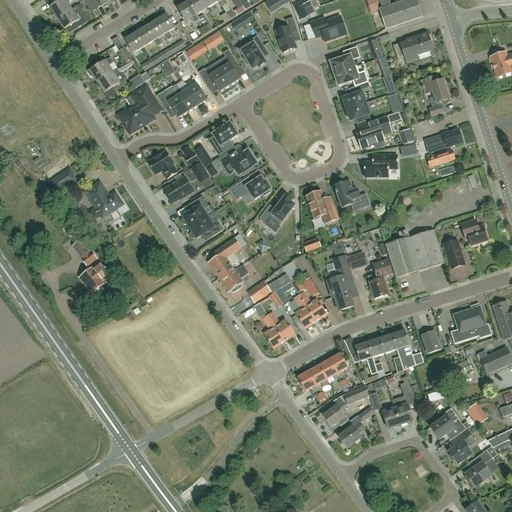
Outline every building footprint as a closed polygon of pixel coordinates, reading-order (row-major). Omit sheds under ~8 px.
[(56,19),(71,10),(67,3),(72,0),(51,0),(46,4),(56,19)] [(98,10),(97,9),(95,5),(91,0),(87,0),(85,2),(92,14),(98,10)] [(113,0),(91,0),(95,5),(97,9),(102,6),(102,7),(103,7),(103,8),(105,8),(108,6),(109,5),(108,4),(113,0)] [(208,9),(202,0),(192,0),(189,2),(197,16),(208,9)] [(202,0),(208,9),(219,3),(217,0),(202,0)] [(217,0),(219,3),(222,8),(227,5),(223,0),(217,0)] [(245,11),(238,0),(231,0),(238,10),(235,12),(237,16),(245,11)] [(238,0),(245,11),(251,8),(246,0),(238,0)] [(304,10),(311,6),(307,0),(305,0),(293,6),(301,20),(308,16),(304,10)] [(410,0),(379,10),(386,30),(422,18),(416,0),(410,0)] [(197,16),(189,2),(177,9),(186,23),(197,16)] [(71,10),(56,19),(63,30),(71,25),(75,30),(87,22),(81,13),(75,16),(71,10)] [(226,14),(230,20),(235,17),(232,11),(226,14)] [(230,20),(226,14),(221,17),(225,24),(230,20)] [(247,24),(253,21),(249,14),(243,18),(247,24)] [(175,29),(167,15),(157,21),(165,35),(168,41),(173,39),(169,33),(175,29)] [(325,19),(311,24),(316,39),(323,36),(325,42),(346,35),(341,18),(326,23),(325,19)] [(288,28),(276,32),(283,54),(296,49),(294,43),(291,33),(297,31),(293,19),(286,21),(288,28)] [(164,35),(165,35),(157,21),(146,28),(155,41),(154,42),(158,48),(162,45),(159,39),(164,35)] [(204,27),(208,34),(213,31),(209,24),(204,27)] [(208,34),(204,27),(198,31),(199,32),(196,34),(199,39),(208,34)] [(144,48),(154,42),(155,41),(146,28),(136,34),(144,48)] [(144,48),(136,34),(126,40),(134,54),(144,48)] [(432,58),(435,57),(428,34),(406,42),(407,43),(401,45),(393,47),(398,62),(405,59),(407,64),(419,60),(419,57),(431,53),(432,58)] [(383,38),(385,45),(393,42),(391,36),(383,38)] [(258,51),(264,47),(258,37),(239,49),(245,59),(244,60),(247,66),(249,65),(253,71),(258,67),(259,69),(266,64),(258,51)] [(209,39),(203,43),(208,50),(214,46),(209,39)] [(173,48),(176,53),(186,47),(183,41),(173,48)] [(173,48),(172,48),(164,53),(163,54),(166,59),(176,53),(173,48)] [(330,63),(334,75),(354,68),(352,61),(360,59),(356,48),(355,48),(343,53),(345,58),(330,63)] [(380,48),(371,51),(374,60),(383,57),(380,48)] [(126,64),(131,60),(124,49),(119,53),(126,64)] [(197,57),(192,50),(186,54),(190,61),(197,57)] [(220,71),(230,87),(240,80),(240,79),(235,72),(240,69),(229,50),(223,54),(229,64),(220,71)] [(152,60),(155,65),(166,59),(163,54),(152,60)] [(511,54),(507,56),(506,54),(490,59),(497,79),(511,74),(511,54)] [(178,58),(182,65),(188,62),(183,55),(178,58)] [(97,82),(112,72),(108,66),(113,63),(111,58),(94,69),(91,69),(88,70),(88,73),(90,77),(92,77),(94,76),(97,82)] [(155,65),(152,60),(141,67),(144,72),(155,65)] [(159,66),(163,73),(172,68),(167,61),(159,66)] [(338,87),(353,82),(355,88),(368,83),(365,72),(359,74),(357,67),(354,68),(334,75),(338,87)] [(388,68),(381,70),(384,78),(391,75),(388,68)] [(112,72),(97,82),(98,83),(96,85),(96,87),(97,88),(99,89),(101,89),(104,93),(112,88),(116,94),(128,87),(124,80),(124,78),(124,76),(122,75),(120,74),(117,69),(112,72)] [(198,74),(208,89),(214,86),(218,91),(219,94),(230,87),(220,71),(209,77),(205,70),(198,74)] [(386,86),(393,83),(390,77),(384,79),(386,86)] [(440,104),(450,101),(443,81),(438,83),(436,77),(422,82),(423,87),(422,88),(423,90),(424,90),(426,95),(433,93),(435,98),(430,100),(433,109),(430,111),(432,118),(444,113),(442,106),(441,107),(440,104)] [(197,84),(188,90),(199,107),(208,101),(197,84)] [(174,90),(178,97),(188,113),(199,107),(188,90),(182,94),(177,85),(173,88),(174,90)] [(348,97),(347,98),(343,99),(344,104),(342,104),(345,111),(366,104),(362,93),(361,93),(359,86),(347,91),(349,96),(348,97)] [(120,117),(121,119),(126,127),(125,128),(129,134),(132,134),(137,131),(137,130),(153,120),(151,117),(161,111),(146,87),(132,96),(137,106),(120,117)] [(178,119),(188,113),(178,97),(169,102),(165,96),(163,93),(157,97),(168,114),(173,111),(176,116),(178,119)] [(369,115),(366,104),(345,111),(347,118),(349,117),(351,122),(356,120),(357,121),(359,125),(371,121),(369,115)] [(401,105),(391,108),(393,114),(403,111),(401,105)] [(399,113),(388,117),(390,124),(401,120),(399,113)] [(391,132),(389,128),(386,118),(368,124),(359,127),(361,134),(357,136),(362,149),(374,145),(376,150),(384,147),(382,142),(383,142),(381,136),(391,132)] [(230,123),(223,128),(219,130),(219,131),(212,135),(218,144),(213,148),(219,156),(233,147),(230,142),(238,136),(230,123)] [(448,150),(464,144),(459,130),(429,140),(432,147),(445,143),(448,150)] [(415,144),(405,147),(407,155),(417,153),(415,144)] [(229,175),(235,171),(239,177),(241,175),(242,177),(249,173),(248,171),(257,165),(254,160),(255,158),(251,152),(249,153),(248,151),(244,154),(240,148),(220,161),(229,175)] [(430,169),(456,161),(452,151),(427,159),(430,169)] [(166,153),(147,164),(155,176),(162,172),(167,180),(177,174),(172,165),(173,165),(166,153)] [(194,154),(185,160),(189,167),(198,161),(194,154)] [(201,162),(204,167),(212,162),(209,157),(201,162)] [(389,170),(398,170),(398,157),(384,157),(373,157),(373,164),(365,164),(365,178),(389,178),(389,170)] [(200,183),(209,178),(200,165),(192,170),(200,183)] [(217,174),(211,165),(206,169),(212,178),(217,174)] [(76,180),(73,175),(74,175),(70,168),(50,181),(54,187),(56,186),(59,191),(76,180)] [(261,177),(252,183),(244,189),(240,184),(229,191),(237,201),(249,193),(254,201),(263,195),(264,197),(271,193),(269,191),(271,190),(266,182),(265,183),(261,177)] [(171,201),(172,204),(179,200),(180,201),(193,192),(185,179),(164,191),(166,194),(166,196),(169,201),(171,201)] [(465,179),(466,190),(480,189),(480,179),(465,179)] [(337,194),(341,207),(342,209),(356,204),(359,211),(370,207),(366,195),(360,198),(357,190),(353,192),(350,182),(343,185),(343,183),(336,185),(337,187),(335,188),(336,193),(336,195),(337,194)] [(105,191),(100,183),(86,193),(97,209),(91,213),(95,219),(101,215),(103,218),(123,205),(115,194),(108,198),(104,192),(105,191)] [(330,199),(323,201),(320,193),(307,198),(315,219),(323,216),(326,224),(338,220),(330,199)] [(188,225),(190,228),(207,218),(203,212),(209,208),(202,197),(191,204),(195,210),(183,217),(183,218),(182,219),(181,221),(182,224),(183,225),(186,226),(188,225)] [(280,226),(295,206),(290,203),(292,201),(285,197),(275,210),(270,206),(259,220),(266,224),(270,219),(280,226)] [(227,207),(223,211),(229,217),(233,214),(227,207)] [(207,218),(190,228),(192,231),(190,233),(190,235),(190,237),(192,239),(194,239),(196,239),(197,239),(208,232),(212,238),(223,231),(216,220),(211,224),(207,218)] [(471,247),(488,242),(483,227),(478,229),(475,222),(461,226),(466,241),(469,240),(471,247)] [(434,232),(409,239),(407,232),(399,235),(402,241),(386,246),(396,279),(444,265),(434,232)] [(241,249),(234,239),(213,253),(217,259),(209,264),(219,279),(233,270),(226,260),(241,249)] [(342,242),(336,244),(338,253),(345,251),(342,242)] [(452,270),(465,266),(457,242),(444,247),(452,270)] [(308,253),(324,248),(322,244),(307,249),(308,253)] [(81,261),(86,268),(95,260),(90,254),(81,261)] [(352,271),(367,266),(363,254),(348,259),(352,271)] [(355,290),(350,276),(345,259),(334,262),(339,279),(328,283),(333,299),(335,299),(339,312),(354,308),(349,292),(355,290)] [(383,301),(388,299),(387,297),(388,297),(388,296),(390,295),(386,282),(384,283),(382,278),(392,275),(388,262),(373,267),(377,279),(375,280),(374,277),(368,279),(373,294),(371,295),(372,301),(374,300),(375,301),(382,299),(383,301)] [(296,263),(285,269),(288,276),(283,278),(287,285),(303,277),(296,263)] [(91,270),(80,279),(92,294),(93,293),(96,296),(97,296),(103,292),(103,290),(100,287),(102,286),(99,283),(108,276),(100,265),(92,271),(91,270)] [(233,270),(219,279),(228,293),(230,291),(232,293),(234,293),(241,289),(242,287),(240,284),(242,283),(239,279),(247,274),(242,267),(237,271),(237,270),(234,272),(233,270)] [(313,298),(320,294),(310,279),(304,283),(313,298)] [(291,285),(294,289),(297,295),(305,290),(298,280),(291,285)] [(264,282),(254,289),(248,293),(255,303),(270,292),(264,282)] [(273,294),(279,291),(274,283),(268,287),(273,294)] [(294,289),(291,285),(282,291),(284,295),(294,289)] [(290,304),(284,295),(282,291),(278,294),(286,307),(290,304)] [(299,297),(316,322),(326,316),(317,302),(312,306),(304,294),(299,297)] [(276,295),(270,298),(278,310),(283,306),(276,295)] [(316,322),(299,297),(294,300),(301,312),(296,316),(305,330),(316,322)] [(493,307),(498,320),(504,342),(510,340),(511,346),(511,315),(507,303),(493,307)] [(263,321),(267,318),(259,305),(254,308),(263,321)] [(480,341),(492,337),(489,326),(486,327),(480,308),(478,309),(477,307),(471,309),(472,311),(454,317),(459,332),(451,334),(455,346),(479,338),(480,341)] [(243,323),(253,317),(251,313),(241,318),(243,323)] [(267,318),(284,343),(295,336),(286,322),(280,326),(273,314),(267,318)] [(284,343),(267,318),(263,321),(270,333),(265,336),(274,350),(284,343)] [(310,330),(314,338),(320,334),(316,326),(310,330)] [(392,336),(397,351),(400,359),(404,373),(416,367),(413,358),(406,360),(403,349),(410,347),(405,332),(392,336)] [(441,351),(439,345),(434,332),(422,337),(428,355),(441,351)] [(380,340),(385,355),(397,351),(392,336),(380,340)] [(368,344),(373,359),(385,355),(380,340),(368,344)] [(373,359),(368,344),(348,351),(355,365),(360,363),(367,361),(372,375),(377,373),(375,367),(373,359)] [(487,375),(506,367),(511,364),(511,361),(507,349),(480,361),(487,375)] [(331,361),(341,378),(346,375),(343,371),(348,369),(341,355),(331,361)] [(413,358),(416,367),(422,365),(419,356),(413,358)] [(398,374),(404,373),(400,359),(394,361),(398,374)] [(319,368),(327,381),(333,378),(335,381),(341,378),(331,361),(319,368)] [(472,370),(467,361),(443,372),(444,374),(446,374),(449,381),(472,370)] [(308,374),(318,391),(323,388),(321,385),(327,381),(319,368),(308,374)] [(364,385),(379,379),(378,374),(368,378),(365,372),(359,374),(364,385)] [(318,391),(308,374),(298,380),(306,393),(310,391),(312,394),(318,391)] [(395,410),(400,427),(412,423),(406,403),(413,400),(407,379),(403,380),(405,385),(401,387),(404,398),(392,402),(395,410)] [(340,398),(344,403),(346,407),(369,397),(364,387),(340,398)] [(375,413),(382,410),(377,394),(369,397),(375,413)] [(346,407),(344,403),(338,408),(337,407),(323,418),(331,428),(338,424),(340,427),(348,422),(341,414),(348,409),(346,407)] [(476,427),(484,421),(486,420),(475,405),(465,412),(476,427)] [(358,417),(362,423),(363,424),(375,415),(371,408),(358,417)] [(400,427),(395,410),(383,414),(388,431),(400,427)] [(445,415),(447,417),(431,429),(439,441),(450,433),(450,434),(452,433),(456,438),(470,428),(467,423),(463,426),(451,410),(445,415)] [(364,430),(360,424),(353,429),(353,428),(338,439),(347,450),(361,439),(358,435),(364,430)] [(457,439),(451,443),(456,449),(449,454),(458,466),(472,456),(468,450),(476,444),(467,431),(457,439)] [(508,441),(504,433),(487,442),(492,448),(493,449),(506,442),(508,441)] [(421,441),(426,449),(430,447),(425,438),(421,441)] [(506,442),(493,449),(497,456),(509,451),(506,442)] [(498,456),(497,456),(493,449),(492,448),(486,452),(475,460),(479,466),(473,471),(465,476),(475,490),(492,477),(491,476),(484,467),(492,460),(493,460),(498,456)]
